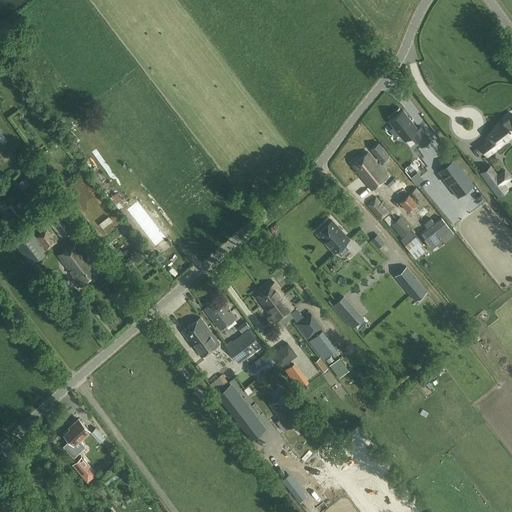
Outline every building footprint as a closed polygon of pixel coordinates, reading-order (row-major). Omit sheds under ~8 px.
[(389,120),(404,140),(406,139),(412,134),(421,146),(430,139),(420,127),(418,129),(404,111),(403,110),(389,120)] [(511,134),(511,114),(498,125),(501,128),(491,136),(492,138),(481,146),(487,154),(511,134)] [(404,150),(411,158),(421,150),(413,141),(411,143),(412,144),(409,146),(406,142),(399,147),(402,151),(404,150)] [(368,152),(352,164),(372,189),(388,177),(384,172),(387,170),(389,172),(397,166),(389,156),(380,144),(379,143),(377,144),(371,149),(375,155),(372,157),(368,152)] [(430,144),(421,148),(423,152),(432,149),(430,144)] [(424,154),(429,161),(437,155),(432,149),(424,154)] [(416,158),(406,168),(410,172),(420,162),(416,158)] [(438,171),(457,196),(474,184),(454,159),(438,171)] [(427,166),(412,177),(418,185),(433,174),(427,166)] [(500,180),(490,166),(486,170),(481,173),(489,184),(498,195),(502,192),(507,189),(500,180)] [(397,196),(406,187),(399,180),(390,189),(397,196)] [(423,189),(427,197),(441,190),(436,182),(423,189)] [(422,195),(416,187),(410,193),(416,200),(422,195)] [(399,201),(408,212),(418,203),(408,193),(399,201)] [(29,210),(37,204),(30,194),(22,200),(29,210)] [(391,224),(401,237),(410,229),(394,209),(389,212),(376,196),(367,204),(380,220),(389,213),(395,220),(391,224)] [(22,214),(28,210),(21,200),(16,204),(22,214)] [(157,244),(167,236),(138,200),(128,208),(157,244)] [(17,220),(16,219),(22,215),(13,201),(7,206),(4,201),(0,203),(0,214),(8,226),(17,220)] [(76,226),(58,203),(42,215),(60,238),(76,226)] [(424,207),(417,214),(421,219),(429,212),(424,207)] [(31,228),(44,217),(37,209),(25,219),(31,228)] [(421,232),(433,248),(452,233),(449,229),(450,227),(443,218),(432,226),(431,225),(421,232)] [(332,220),(317,233),(334,252),(349,239),(332,220)] [(23,221),(6,234),(31,265),(47,252),(23,221)] [(46,250),(57,241),(47,228),(36,236),(46,250)] [(416,257),(427,248),(412,230),(401,240),(416,257)] [(386,242),(378,234),(372,240),(379,248),(386,242)] [(77,240),(67,248),(85,269),(82,272),(89,280),(101,271),(77,240)] [(85,269),(67,248),(58,255),(81,286),(89,280),(82,272),(85,269)] [(410,294),(415,301),(426,292),(406,267),(398,273),(413,292),(410,294)] [(38,284),(36,281),(33,281),(30,283),(30,286),(32,289),(35,289),(38,287),(38,284)] [(283,304),(289,311),(294,308),(274,282),(262,292),(272,305),(278,300),(282,305),(283,304)] [(272,305),(262,292),(256,296),(276,321),(289,311),(283,304),(282,305),(278,300),(272,305)] [(331,306),(352,328),(364,317),(344,295),(331,306)] [(218,327),(236,317),(220,297),(204,309),(218,327)] [(492,381),(463,330),(457,334),(439,304),(423,313),(470,393),(492,381)] [(321,328),(309,312),(295,323),(307,338),(321,328)] [(279,319),(283,326),(293,321),(290,314),(279,319)] [(201,357),(220,343),(200,317),(182,331),(201,357)] [(239,364),(262,346),(248,328),(232,341),(231,340),(224,345),(239,364)] [(322,330),(309,340),(323,359),(336,349),(322,330)] [(283,334),(272,337),(275,344),(285,340),(283,334)] [(287,342),(271,353),(281,367),(297,355),(287,342)] [(268,351),(250,365),(258,376),(276,363),(268,351)] [(315,362),(322,372),(328,368),(320,358),(315,362)] [(349,370),(340,358),(330,365),(339,378),(349,370)] [(253,441),(268,430),(232,383),(229,386),(218,394),(253,441)] [(259,385),(259,395),(276,395),(277,386),(259,385)] [(285,394),(271,405),(281,418),(285,416),(291,424),(302,415),(285,394)] [(74,445),(89,431),(78,419),(73,424),(74,426),(64,435),(74,445)] [(90,432),(100,442),(99,443),(104,448),(110,442),(96,427),(90,432)] [(83,455),(73,463),(88,479),(97,471),(83,455)] [(115,472),(102,484),(106,489),(120,476),(115,472)]
